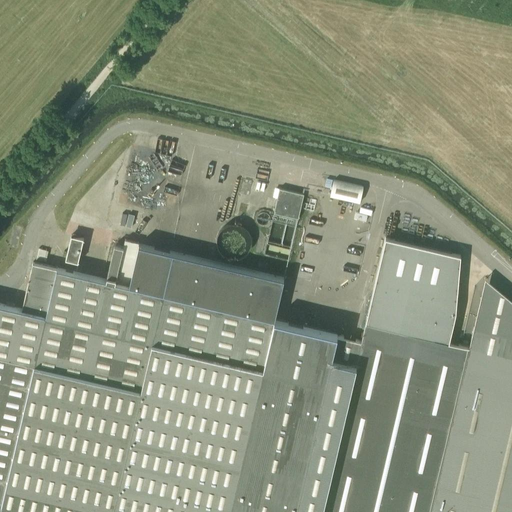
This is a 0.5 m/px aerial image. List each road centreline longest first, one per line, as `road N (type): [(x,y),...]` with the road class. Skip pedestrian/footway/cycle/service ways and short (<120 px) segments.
road 1 (unclassified): [(166,0),(0,199)]
road 2 (unknown): [(157,129),(127,253)]
